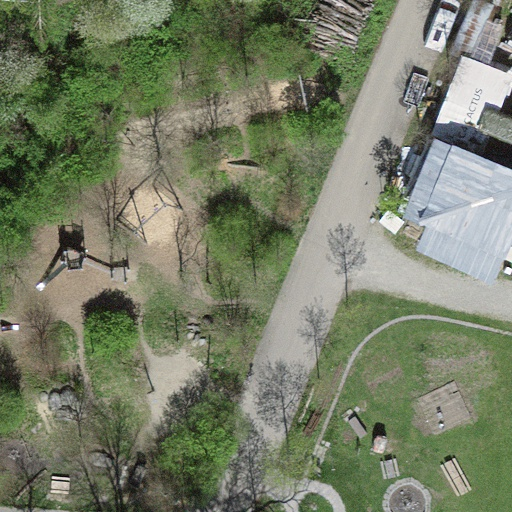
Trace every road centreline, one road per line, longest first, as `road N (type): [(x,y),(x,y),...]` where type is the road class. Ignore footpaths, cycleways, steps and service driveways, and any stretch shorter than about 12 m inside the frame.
road 1 (trunk): [(511,175),(0,53)]
road 2 (trunk): [(0,126),(511,245)]
